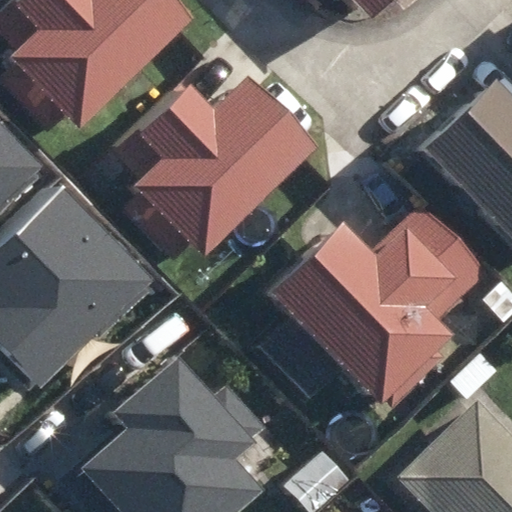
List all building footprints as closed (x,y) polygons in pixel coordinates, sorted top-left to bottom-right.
[(67,108),(80,121),(193,11),(182,0),(10,0),(0,10),(0,31),(16,48),(12,52),(18,58),(0,75),(0,76),(49,126),(67,108)] [(357,0),(368,11),(379,0),(357,0)] [(190,233),(206,249),(316,141),(246,70),(214,102),(191,79),(114,155),(144,186),(123,207),(169,254),(190,233)] [(426,141),(511,228),(511,89),(496,73),(426,141)] [(0,165),(23,143),(0,118),(0,165)] [(0,350),(23,374),(146,253),(49,156),(0,203),(0,350)] [(344,217),(273,287),(382,396),(452,327),(439,314),(487,267),(421,201),(374,247),(344,217)] [(230,511),(263,484),(233,451),(250,436),(177,352),(117,403),(132,420),(84,462),(127,511),(230,511)] [(378,486),(404,511),(511,511),(511,462),(458,409),(378,486)] [(318,511),(355,472),(323,442),(285,483),(316,511),(318,511)]
